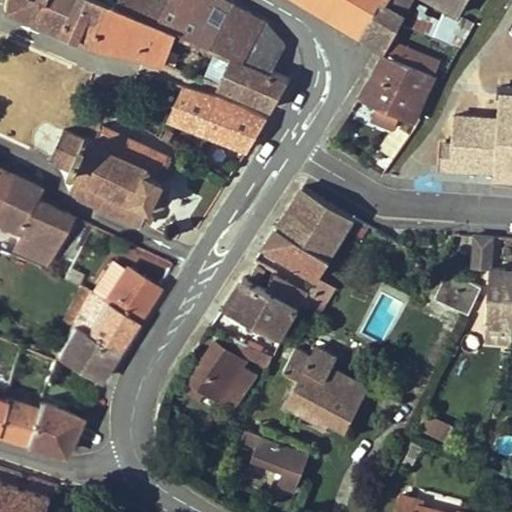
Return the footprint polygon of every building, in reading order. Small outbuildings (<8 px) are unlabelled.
[(48,0),(47,0),(13,0),(11,8),(33,18),(40,21),(48,0)] [(77,0),(73,11),(48,0),(40,21),(92,43),(111,0),(109,0),(77,0)] [(77,0),(48,0),(73,11),(77,0)] [(111,0),(92,43),(93,44),(105,49),(140,54),(163,62),(165,62),(178,29),(158,21),(121,5),(111,0)] [(122,0),(121,5),(158,21),(169,0),(122,0)] [(300,0),(361,36),(380,1),(386,3),(387,0),(300,0)] [(402,13),(409,0),(408,0),(387,0),(386,3),(402,13)] [(446,0),(444,4),(460,12),(466,0),(446,0)] [(380,1),(361,36),(385,51),(390,41),(405,14),(402,13),(386,3),(380,1)] [(217,47),(228,52),(251,13),(234,3),(211,44),(217,47)] [(429,24),(426,33),(458,44),(468,18),(427,4),(421,21),(429,24)] [(232,54),(244,58),(265,21),(251,13),(228,52),(232,54)] [(390,41),(385,51),(384,53),(374,74),(359,97),(377,105),(399,114),(413,120),(434,73),(406,62),(411,49),(390,41)] [(232,54),(228,52),(217,47),(204,79),(219,84),(231,89),(244,58),(232,54)] [(439,61),(411,49),(406,62),(434,73),(439,61)] [(244,58),(231,89),(244,94),(273,107),(290,78),(272,70),(244,58)] [(249,147),(267,118),(243,105),(224,97),(183,85),(169,117),(249,147)] [(511,86),(500,85),(500,94),(511,94),(511,86)] [(481,116),(478,167),(511,169),(511,94),(500,94),(498,118),(481,116)] [(394,128),(399,114),(377,105),(372,118),(394,128)] [(439,165),(478,167),(481,116),(454,114),(452,140),(445,139),(445,142),(440,141),(439,164),(439,165)] [(52,154),(52,155),(51,155),(50,157),(51,157),(51,158),(52,158),(53,158),(71,166),(70,169),(78,173),(72,187),(71,187),(70,189),(71,189),(71,190),(72,191),(73,190),(99,203),(100,204),(101,204),(125,215),(126,216),(139,222),(142,223),(143,223),(143,221),(145,221),(148,221),(149,220),(151,219),(152,218),(153,216),(152,216),(153,215),(153,214),(153,213),(152,211),(151,210),(149,208),(149,207),(150,208),(151,206),(151,205),(150,205),(151,204),(152,202),(153,203),(156,203),(158,203),(160,202),(162,201),(163,202),(166,201),(165,199),(168,197),(169,195),(169,193),(170,191),(170,190),(171,190),(171,186),(169,186),(169,184),(168,183),(167,182),(165,179),(163,178),(164,176),(163,176),(164,174),(165,174),(166,172),(168,172),(170,172),(171,172),(172,171),(173,170),(174,170),(174,169),(175,169),(176,167),(175,167),(176,166),(176,165),(175,164),(175,162),(174,160),(173,160),(172,159),(171,159),(172,158),(172,159),(173,157),(173,156),(172,156),(173,156),(172,156),(171,155),(171,156),(159,150),(157,149),(131,137),(129,136),(103,124),(104,124),(102,123),(102,124),(101,124),(100,124),(100,125),(100,126),(94,140),(85,136),(84,138),(66,130),(67,129),(65,128),(64,128),(63,130),(63,131),(62,132),(52,154)] [(433,163),(432,174),(443,175),(477,177),(478,167),(439,165),(439,164),(433,163)] [(511,169),(478,167),(477,177),(495,178),(495,181),(511,181),(511,169)] [(33,197),(40,186),(12,173),(0,196),(0,220),(22,230),(14,247),(45,261),(54,243),(69,214),(33,197)] [(304,185),(279,224),(331,256),(349,227),(356,217),(304,185)] [(369,224),(356,217),(349,227),(361,235),(369,224)] [(331,256),(279,224),(259,254),(288,272),(297,258),(321,273),(331,256)] [(494,236),(474,234),(472,266),(491,268),(487,322),(511,324),(511,275),(505,275),(505,268),(492,267),(494,236)] [(105,298),(91,290),(85,300),(78,311),(71,323),(73,324),(86,331),(106,299),(136,318),(157,286),(126,265),(105,298)] [(482,286),(449,268),(435,297),(469,313),(482,286)] [(267,288),(244,276),(226,302),(283,334),(300,306),(267,288)] [(336,288),(319,277),(301,304),(318,314),(336,288)] [(85,300),(91,290),(91,289),(83,284),(76,296),(85,300)] [(70,306),(78,311),(85,300),(76,296),(70,306)] [(106,299),(86,331),(116,349),(136,318),(106,299)] [(78,311),(70,306),(64,319),(71,323),(78,311)] [(511,324),(487,322),(486,340),(511,341),(511,324)] [(100,377),(116,349),(86,331),(73,324),(56,351),(100,377)] [(248,342),(231,335),(228,341),(245,353),(250,344),(248,342)] [(264,346),(250,339),(248,342),(250,344),(263,349),(264,346)] [(242,365),(245,360),(215,340),(189,378),(205,389),(232,407),(255,374),(242,365)] [(245,353),(268,364),(273,355),(263,349),(250,344),(245,353)] [(300,397),(296,405),(328,422),(345,431),(363,397),(326,377),(331,366),(336,356),(315,345),(310,354),(295,346),(283,369),(298,377),(290,392),(300,397)] [(331,366),(326,377),(363,397),(369,386),(331,366)] [(205,389),(193,381),(188,389),(199,397),(205,389)] [(290,392),(286,400),(296,405),(300,397),(290,392)] [(5,396),(4,398),(0,412),(0,432),(24,440),(62,451),(78,415),(39,399),(36,405),(5,396)] [(446,438),(452,420),(424,410),(417,428),(446,438)] [(260,434),(245,429),(241,439),(256,445),(260,434)] [(260,434),(256,445),(252,456),(284,468),(278,482),(296,489),(310,453),(262,435),(260,434)] [(411,449),(405,460),(414,464),(419,453),(411,449)] [(0,511),(46,511),(51,498),(0,481),(0,511)] [(449,511),(422,504),(423,499),(403,494),(397,511),(465,511),(461,511),(460,511),(449,511)]
